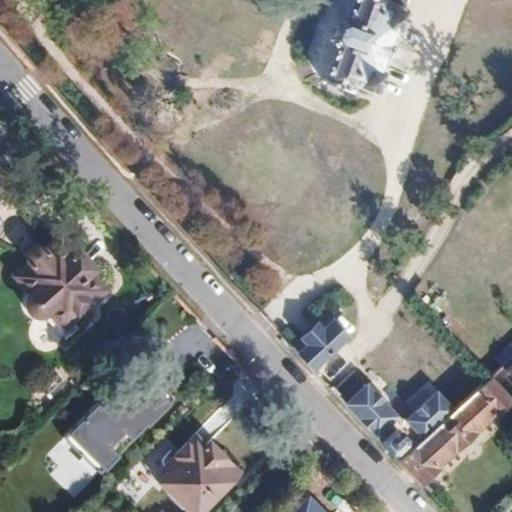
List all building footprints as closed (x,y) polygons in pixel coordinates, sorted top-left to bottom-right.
[(396,33),(404,10),(380,2),(380,0),(348,0),(342,20),(336,22),(329,24),(324,38),(331,49),(319,83),(349,94),(351,87),(375,94),(383,72),(379,69),(391,32),(396,33)] [(89,273),(93,270),(67,241),(62,245),(55,238),(43,249),(40,247),(38,246),(32,246),(28,248),(25,251),(24,256),(25,261),(27,263),(13,277),(26,291),(25,293),(24,296),(23,302),(24,307),(27,312),(32,316),(38,318),(43,318),(48,314),(68,337),(78,328),(71,321),(104,290),(89,273)] [(311,367),(345,335),(326,315),(316,325),(313,323),(297,337),(299,340),(292,347),(295,350),(311,367)] [(511,357),(510,355),(500,364),(497,367),(506,378),(511,377),(511,357)] [(169,400),(129,363),(64,433),(103,470),(169,400)] [(434,463),(478,423),(491,412),(495,411),(508,398),(487,376),(442,418),(398,458),(414,474),(419,480),(435,466),(434,463)] [(398,458),(442,418),(451,409),(434,391),(406,417),(392,414),(364,383),(343,401),(378,438),(398,458)] [(189,511),(196,511),(237,471),(208,442),(204,447),(192,435),(165,463),(171,469),(159,481),(189,511)] [(321,511),(306,497),(290,511),(321,511)]
